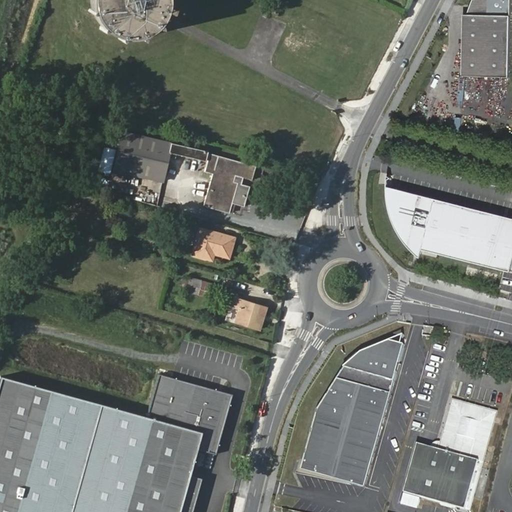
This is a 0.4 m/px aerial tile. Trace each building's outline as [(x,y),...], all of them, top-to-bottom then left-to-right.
[(87,0),(87,5),(87,8),(89,15),(91,21),(95,27),(97,30),(101,35),(104,37),(110,40),(116,42),(123,44),(130,44),(133,44),(139,42),(146,40),(151,36),(154,34),(159,29),(162,24),(164,20),(166,14),(167,8),(168,1),(167,0),(87,0)] [(466,32),(464,78),(511,79),(511,0),(477,0),(472,11),(469,21),(466,32)] [(113,170),(161,181),(162,175),(168,152),(204,161),(206,152),(122,132),(113,170)] [(212,173),(203,204),(228,211),(231,203),(244,207),(250,188),(243,185),(245,177),(251,179),(255,165),(210,153),(205,171),(212,173)] [(511,217),(389,185),(389,200),(392,213),(396,225),(401,235),(409,246),(421,258),(424,249),(511,272),(511,217)] [(192,216),(190,223),(200,226),(198,233),(202,235),(199,245),(195,244),(192,252),(205,257),(207,248),(213,250),(227,254),(233,236),(207,228),(209,220),(192,216)] [(164,230),(168,219),(161,217),(157,228),(164,230)] [(211,258),(213,250),(207,248),(205,257),(211,258)] [(190,278),(187,290),(209,296),(213,285),(190,278)] [(259,329),(265,308),(235,299),(232,308),(236,309),(233,321),(259,329)] [(299,482),(363,499),(406,345),(392,341),(364,354),(345,365),(318,412),(299,482)] [(148,421),(1,380),(0,385),(0,511),(180,511),(191,477),(198,450),(215,455),(231,396),(161,376),(148,421)] [(454,397),(440,448),(445,449),(458,403),(494,413),(495,409),(454,397)] [(420,442),(406,491),(467,508),(494,413),(458,403),(445,449),(440,448),(420,442)] [(191,511),(201,480),(191,477),(180,511),(191,511)]
